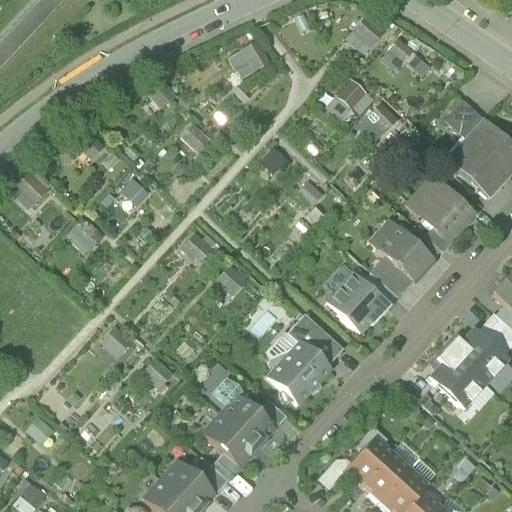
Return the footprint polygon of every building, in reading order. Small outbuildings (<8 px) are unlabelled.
[(362,23),(345,40),(363,57),(380,41),(362,23)] [(381,61),(398,73),(410,57),(393,45),(381,61)] [(253,46),(228,60),(241,83),(266,69),(253,46)] [(337,94),(360,116),(374,101),(351,79),(337,94)] [(151,86),(156,110),(174,105),(169,82),(151,86)] [(341,125),(353,114),(336,94),(324,104),(341,125)] [(462,141),(464,143),(481,123),(460,104),(443,124),(462,141)] [(451,168),(487,200),(511,172),(511,149),(482,123),(481,123),(464,143),(469,148),(451,168)] [(198,156),(211,143),(195,126),(182,139),(198,156)] [(444,161),(451,168),(469,148),(464,143),(462,141),(444,161)] [(422,163),(409,150),(402,157),(414,170),(422,163)] [(398,156),(386,167),(397,180),(410,170),(398,156)] [(140,201),(146,194),(132,181),(122,192),(128,197),(131,194),(140,201)] [(430,231),(446,246),(447,245),(471,218),(430,181),(407,206),(423,220),(428,215),(437,223),(432,228),(430,231)] [(29,213),(43,201),(27,182),(13,193),(29,213)] [(423,220),(432,228),(437,223),(428,215),(423,220)] [(374,253),(395,230),(386,223),(366,245),(374,253)] [(382,260),(410,285),(431,263),(412,246),(395,230),(374,253),(382,260)] [(430,231),(422,240),(438,254),(441,256),(449,247),(447,245),(446,246),(430,231)] [(197,235),(182,251),(199,268),(214,253),(197,235)] [(431,263),(438,254),(422,240),(420,237),(412,246),(431,263)] [(367,276),(368,277),(395,301),(395,302),(397,300),(396,299),(408,285),(409,286),(410,285),(382,260),(381,268),(372,278),(368,275),(367,276)] [(320,290),(330,300),(348,280),(338,270),(320,290)] [(231,300),(241,293),(229,274),(219,280),(231,300)] [(511,275),(490,298),(502,308),(511,317),(511,275)] [(324,307),(357,338),(367,327),(370,329),(387,311),(387,310),(360,286),(351,277),(348,280),(330,300),(324,307)] [(387,310),(395,301),(368,277),(360,286),(387,310)] [(493,319),(511,336),(511,317),(502,308),(493,319)] [(297,346),(325,371),(341,354),(302,318),(285,337),(296,347),(297,346)] [(491,318),(475,335),(502,359),(511,347),(511,336),(493,319),(491,318)] [(119,330),(92,345),(105,367),(132,352),(119,330)] [(471,331),(461,342),(458,345),(453,341),(443,352),(484,388),(506,364),(502,359),(475,335),(471,331)] [(265,355),(273,362),(290,354),(296,347),(285,337),(283,335),(265,355)] [(442,351),(443,352),(453,341),(458,345),(461,342),(455,337),(442,351)] [(292,404),(296,408),(304,399),(319,392),(316,386),(327,374),(325,371),(297,346),(296,347),(290,354),(273,362),(267,364),(271,374),(266,380),(280,393),(286,407),(292,404)] [(429,365),(435,370),(438,367),(434,363),(443,352),(442,351),(429,365)] [(484,388),(443,352),(434,363),(438,367),(435,370),(425,381),(461,413),(467,406),(484,388)] [(158,392),(174,376),(156,359),(140,375),(158,392)] [(212,395),(227,409),(235,399),(236,400),(240,395),(224,382),(212,395)] [(484,388),(467,406),(476,415),(493,397),(484,388)] [(259,413),(240,395),(236,400),(258,420),(262,416),(259,413)] [(415,405),(431,419),(437,412),(428,405),(430,403),(423,396),(415,405)] [(258,420),(236,400),(235,399),(227,409),(218,419),(256,453),(264,443),(262,442),(271,432),(258,420)] [(273,427),(277,430),(285,421),(267,404),(259,413),(262,416),(273,426),(273,427)] [(415,408),(401,412),(404,424),(419,420),(415,408)] [(258,420),(271,432),(274,435),(278,430),(277,430),(273,427),(273,426),(262,416),(258,420)] [(39,418),(27,432),(43,446),(56,432),(39,418)] [(247,462),(256,453),(218,419),(200,438),(221,457),(236,470),(245,460),(247,462)] [(356,450),(360,454),(372,441),(380,448),(384,443),(372,432),(356,450)] [(389,457),(380,448),(372,441),(360,454),(349,466),(346,469),(341,475),(351,484),(352,483),(360,489),(389,457)] [(389,457),(407,473),(417,462),(419,461),(401,444),(389,457)] [(221,457),(209,470),(226,485),(238,471),(236,470),(221,457)] [(407,473),(389,457),(360,489),(367,496),(366,498),(376,507),(407,473)] [(213,499),(226,485),(209,470),(199,461),(191,470),(201,479),(197,483),(212,497),(213,499)] [(315,483),(326,493),(341,475),(346,469),(349,466),(345,462),(333,463),(315,483)] [(435,478),(417,462),(407,473),(425,489),(435,478)] [(176,465),(159,484),(189,511),(201,511),(205,509),(203,507),(212,497),(197,483),(176,465)] [(425,489),(407,473),(376,507),(381,511),(404,511),(419,495),(420,496),(426,490),(425,489)] [(189,511),(159,484),(141,503),(150,511),(189,511)] [(436,511),(437,511),(420,496),(419,495),(404,511),(436,511)] [(437,511),(438,511),(460,511),(447,500),(437,511)]
